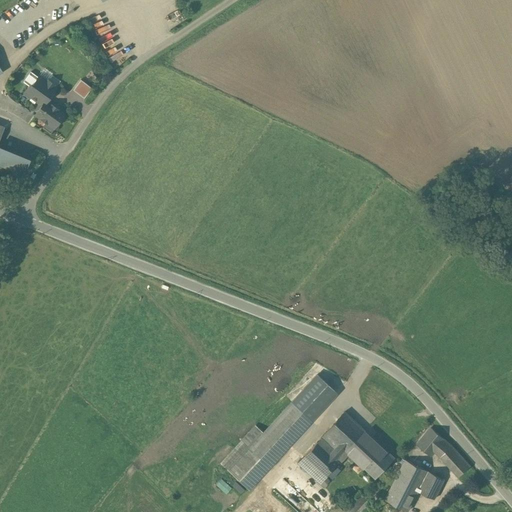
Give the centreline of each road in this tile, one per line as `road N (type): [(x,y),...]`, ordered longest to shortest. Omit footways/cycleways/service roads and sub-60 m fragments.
road 1 (tertiary): [(18,218),(365,355),(432,406),(511,499)]
road 2 (unclassified): [(18,218),(116,80),(231,0)]
